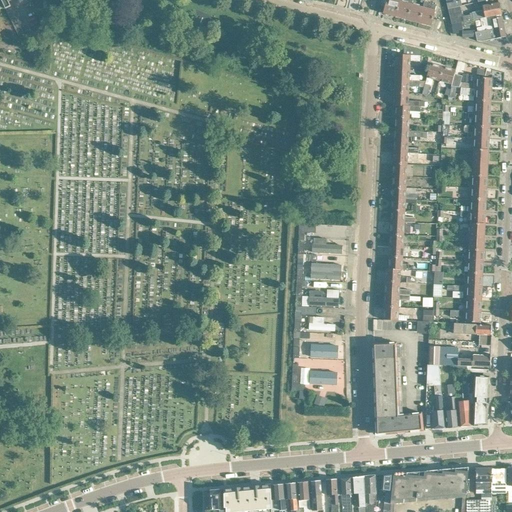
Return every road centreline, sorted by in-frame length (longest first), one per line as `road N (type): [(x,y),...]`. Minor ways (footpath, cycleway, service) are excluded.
road 1 (residential): [(364,455),(359,310),(373,28)]
road 2 (residential): [(181,474),(364,455)]
road 3 (residential): [(511,111),(504,294)]
road 4 (residential): [(504,294),(495,444)]
road 5 (residential): [(373,28),(511,62)]
road 6 (residential): [(364,455),(495,444)]
road 7 (residential): [(56,511),(181,474)]
